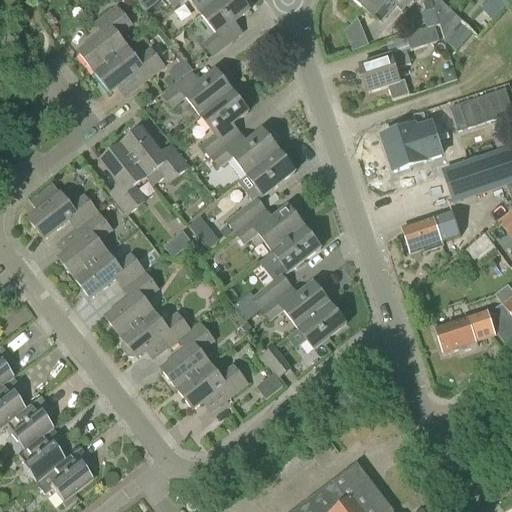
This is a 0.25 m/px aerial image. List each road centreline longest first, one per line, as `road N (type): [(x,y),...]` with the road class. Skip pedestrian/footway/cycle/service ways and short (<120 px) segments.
road 1 (residential): [(397,333),(285,10)]
road 2 (residential): [(397,333),(189,483),(169,463)]
road 3 (residential): [(169,463),(0,248)]
road 4 (track): [(329,132),(480,81),(511,46)]
